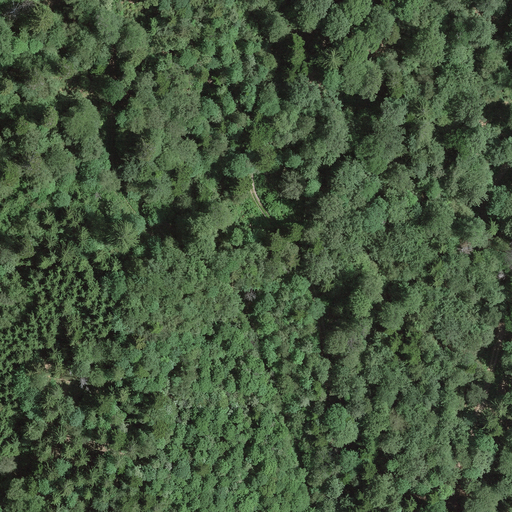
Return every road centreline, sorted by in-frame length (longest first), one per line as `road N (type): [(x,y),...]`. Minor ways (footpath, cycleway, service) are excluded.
road 1 (track): [(310,511),(245,302),(216,270),(131,209),(118,187),(114,0)]
road 2 (track): [(284,0),(253,192),(313,285),(330,345),(343,511)]
road 3 (track): [(435,511),(485,396),(500,335),(501,294),(482,209),(511,162)]
